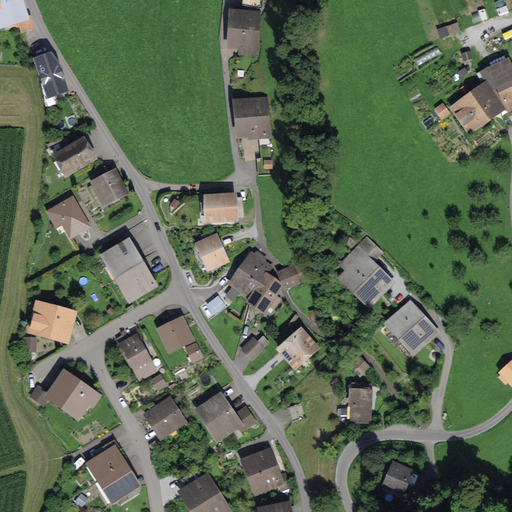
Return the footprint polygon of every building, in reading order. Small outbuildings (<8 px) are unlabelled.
[(0,0),(0,27),(19,21),(27,18),(21,0),(0,0)] [(254,54),(256,16),(235,15),(234,45),(241,45),(241,53),(254,54)] [(29,18),(27,18),(19,21),(22,31),(32,27),(29,18)] [(447,28),(450,35),(460,31),(457,24),(447,28)] [(41,84),(45,105),(54,104),(50,91),(64,86),(57,66),(57,67),(53,62),(52,62),(51,58),(38,62),(44,84),(41,84)] [(491,69),(507,102),(511,99),(511,74),(506,62),(491,69)] [(468,130),(477,124),(478,124),(501,107),(486,86),(454,110),(468,130)] [(239,104),(241,121),(268,119),(268,116),(264,116),(263,102),(239,104)] [(444,103),(435,109),(443,120),(452,113),(444,103)] [(268,124),(268,119),(241,121),(242,134),(257,133),(256,129),(260,129),(261,136),(266,136),(265,124),(268,124)] [(60,140),(48,145),(53,154),(64,147),(60,140)] [(83,140),(55,157),(66,175),(94,159),(83,140)] [(96,184),(105,202),(123,193),(114,175),(96,184)] [(208,199),(209,219),(234,218),(233,198),(208,199)] [(48,213),(55,224),(61,220),(70,237),(88,227),(72,199),(48,213)] [(199,246),(209,268),(225,260),(215,239),(199,246)] [(347,279),(369,300),(386,282),(369,265),(380,253),(367,240),(344,263),(353,272),(347,279)] [(107,255),(133,299),(155,286),(143,267),(145,266),(141,260),(140,261),(129,242),(107,255)] [(261,289),(259,287),(266,276),(271,268),(253,256),(234,283),(243,290),(241,292),(251,299),(250,300),(252,302),(261,289)] [(280,274),(286,288),(299,282),(293,268),(280,274)] [(261,289),(252,302),(265,310),(268,305),(274,308),(279,300),(274,296),(278,290),(277,283),(266,276),(259,287),(261,289)] [(39,306),(36,318),(40,318),(36,330),(65,338),(72,315),(39,306)] [(424,336),(427,339),(433,334),(409,306),(402,312),(405,316),(394,326),(413,346),(424,336)] [(162,331),(170,349),(190,339),(181,322),(162,331)] [(301,331),(283,347),(298,364),(316,349),(301,331)] [(136,337),(121,346),(141,380),(162,368),(156,357),(149,360),(136,337)] [(26,340),(26,351),(35,351),(35,340),(26,340)] [(253,340),(243,350),(252,358),(262,349),(253,340)] [(354,364),(348,371),(359,379),(364,372),(354,364)] [(92,407),(98,399),(59,372),(54,379),(60,383),(51,397),(77,415),(86,402),(92,407)] [(159,390),(169,385),(162,373),(152,379),(159,390)] [(352,384),(351,405),(353,405),(353,421),(369,422),(370,385),(352,384)] [(38,388),(32,397),(43,404),(49,395),(38,388)] [(201,411),(219,437),(236,425),(241,431),(254,422),(245,409),(232,417),(219,398),(201,411)] [(181,421),(169,403),(150,416),(162,434),(181,421)] [(287,408),(293,422),(307,417),(302,403),(287,408)] [(196,421),(192,414),(184,419),(188,426),(196,421)] [(103,479),(116,500),(136,487),(124,468),(125,468),(122,462),(127,459),(114,440),(90,454),(95,461),(91,463),(102,479),(103,479)] [(247,463),(259,494),(280,486),(281,488),(288,486),(284,475),(277,478),(268,454),(247,463)] [(394,465),(386,485),(402,491),(409,475),(402,472),(404,469),(394,465)] [(224,511),(227,511),(200,469),(184,479),(192,492),(187,496),(197,511),(224,511)]
